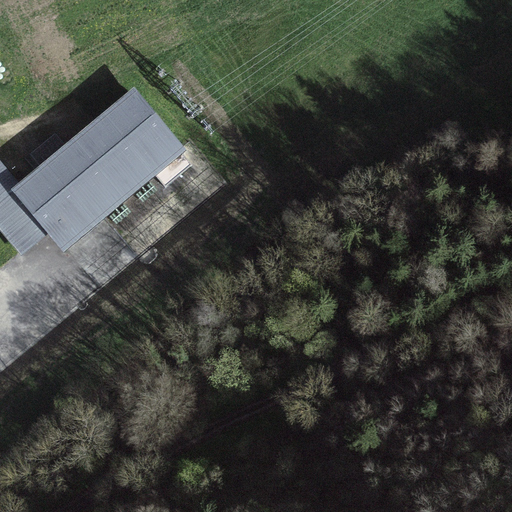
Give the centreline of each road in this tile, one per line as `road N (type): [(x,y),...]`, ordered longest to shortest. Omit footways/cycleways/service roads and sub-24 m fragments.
road 1 (track): [(65,511),(263,400),(511,289)]
road 2 (track): [(124,511),(440,369),(511,351)]
